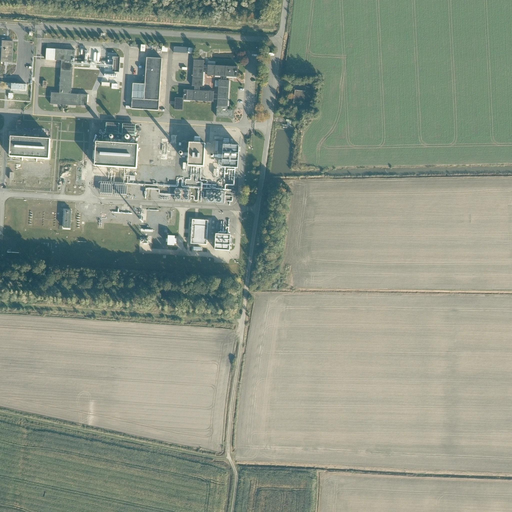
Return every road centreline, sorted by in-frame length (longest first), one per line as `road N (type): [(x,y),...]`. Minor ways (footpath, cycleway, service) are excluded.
road 1 (unclassified): [(286,0),(247,290)]
road 2 (track): [(247,290),(227,453),(237,480),(232,511)]
